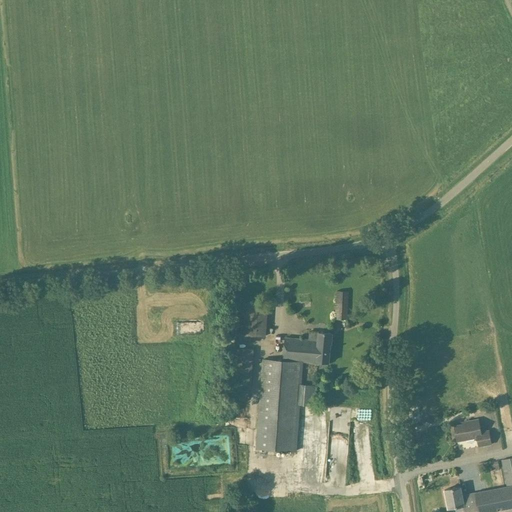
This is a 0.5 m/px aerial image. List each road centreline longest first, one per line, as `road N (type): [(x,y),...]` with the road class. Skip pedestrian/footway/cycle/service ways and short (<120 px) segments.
road 1 (unclassified): [(0,287),(386,237)]
road 2 (unclassified): [(404,511),(387,397),(397,279),(386,237)]
road 3 (unclassified): [(386,237),(439,207),(511,142)]
